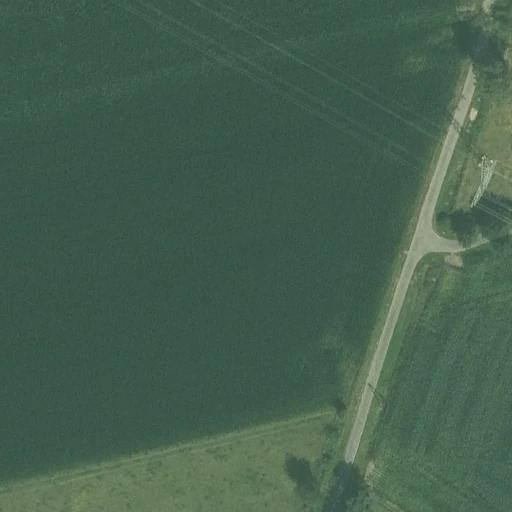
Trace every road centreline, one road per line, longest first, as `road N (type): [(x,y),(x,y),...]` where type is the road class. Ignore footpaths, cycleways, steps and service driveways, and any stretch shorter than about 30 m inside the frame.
road 1 (unclassified): [(433,243),(341,511)]
road 2 (unclassified): [(485,0),(473,106),(433,243)]
